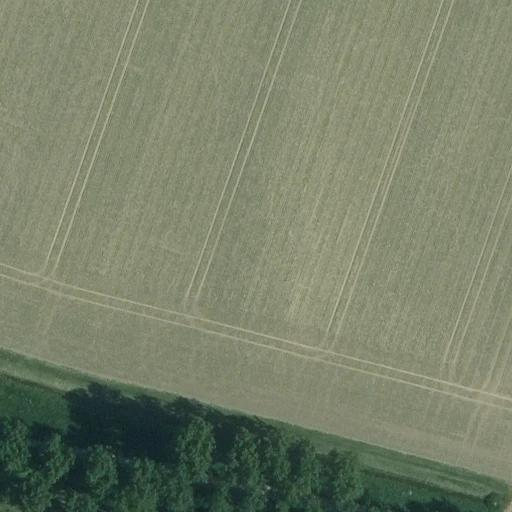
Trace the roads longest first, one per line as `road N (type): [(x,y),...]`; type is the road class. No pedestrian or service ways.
road 1 (track): [(511,488),(0,353)]
road 2 (unclassified): [(359,511),(0,440)]
